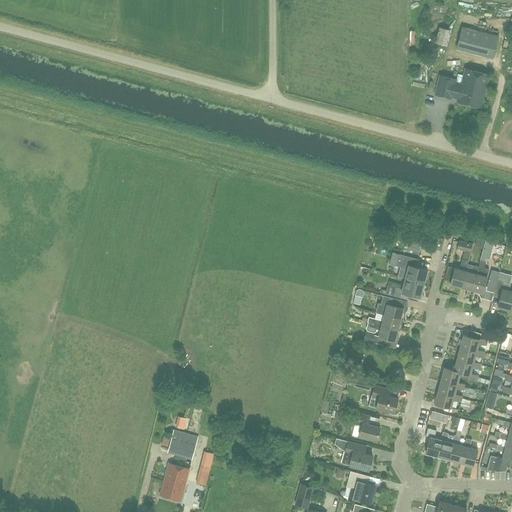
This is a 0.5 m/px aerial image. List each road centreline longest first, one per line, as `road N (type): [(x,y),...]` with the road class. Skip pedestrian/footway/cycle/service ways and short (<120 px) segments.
road 1 (unclassified): [(273,98),(0,25)]
road 2 (unclassified): [(511,162),(273,98)]
road 3 (residential): [(409,487),(402,459),(437,310)]
